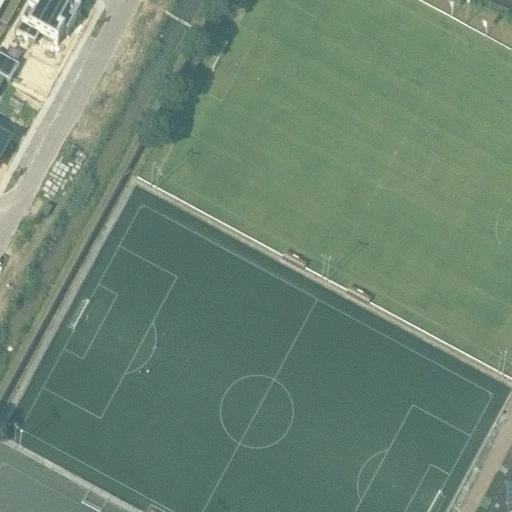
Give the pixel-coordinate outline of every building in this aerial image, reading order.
[(0,0),(0,26),(6,30),(8,27),(22,1),(19,0),(0,0)] [(35,0),(16,36),(34,46),(39,37),(57,47),(63,35),(67,37),(80,13),(57,0),(56,2),(52,0),(42,0),(41,3),(35,0)] [(0,60),(0,78),(9,84),(17,70),(0,60)] [(0,158),(8,143),(0,138),(0,87),(2,85),(0,83),(0,158)] [(511,447),(500,470),(507,474),(508,473),(511,475),(511,447)] [(511,511),(511,475),(508,473),(507,474),(486,511),(511,511)]
